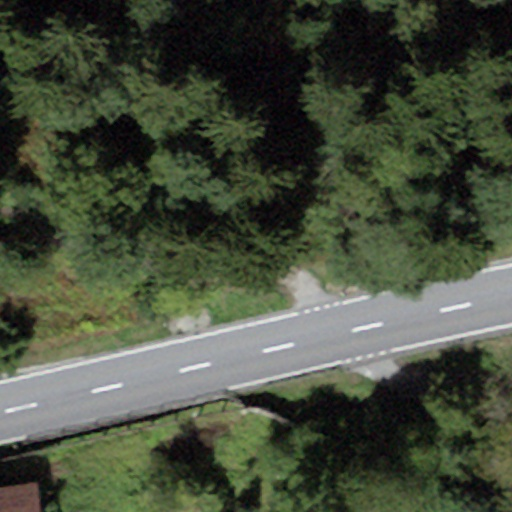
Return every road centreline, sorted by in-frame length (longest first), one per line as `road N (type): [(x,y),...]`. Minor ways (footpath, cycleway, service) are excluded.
road 1 (primary): [(511,295),(0,413)]
road 2 (track): [(0,212),(271,276),(314,291),(348,332)]
